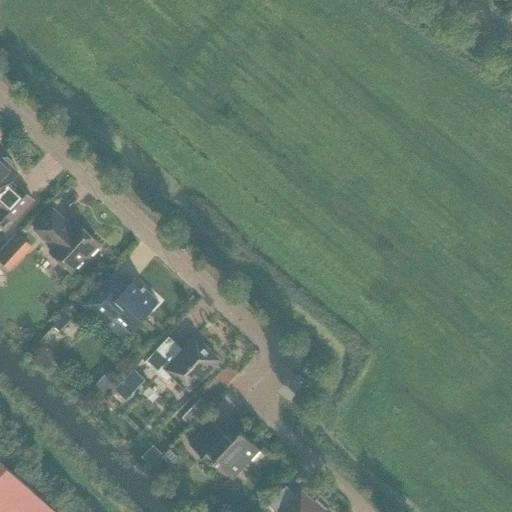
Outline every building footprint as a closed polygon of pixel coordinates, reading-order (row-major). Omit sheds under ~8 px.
[(0,225),(6,231),(34,201),(18,186),(14,191),(7,185),(18,173),(12,167),(13,162),(7,157),(2,159),(0,156),(0,225)] [(49,252),(71,272),(85,257),(87,258),(100,244),(76,223),(71,229),(63,221),(64,220),(53,209),(34,230),(53,248),(49,252)] [(19,235),(3,254),(15,265),(32,247),(19,235)] [(130,331),(158,302),(135,280),(126,289),(121,284),(114,292),(106,283),(121,267),(120,266),(84,305),(105,325),(114,316),(130,331)] [(53,326),(54,327),(56,329),(60,333),(71,321),(64,314),(53,326)] [(189,392),(219,360),(195,337),(182,351),(174,351),(164,342),(144,363),(166,383),(172,377),(189,392)] [(117,392),(117,393),(125,400),(145,380),(134,369),(114,390),(117,392)] [(192,406),(182,417),(190,425),(208,407),(199,399),(192,406)] [(262,452),(240,432),(232,441),(211,421),(189,444),(202,456),(206,453),(214,460),(213,461),(232,479),(250,459),(252,462),(262,452)] [(142,457),(145,460),(151,466),(161,455),(162,454),(158,450),(153,445),(142,457)] [(169,449),(160,458),(168,466),(176,458),(177,457),(170,450),(169,449)] [(0,511),(58,511),(0,457),(0,511)] [(302,491),(297,496),(286,485),(268,504),(276,511),(324,511),(327,510),(317,500),(314,503),(302,491)]
